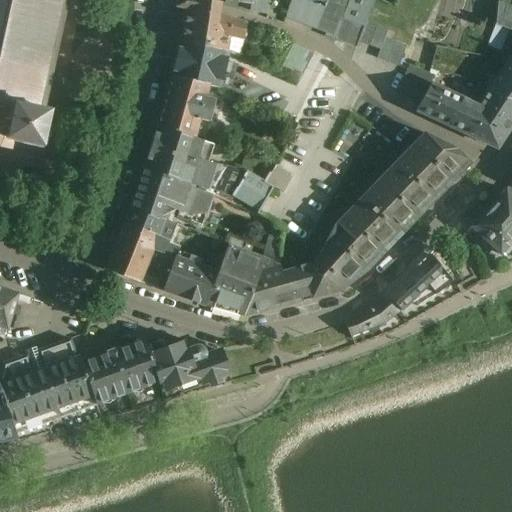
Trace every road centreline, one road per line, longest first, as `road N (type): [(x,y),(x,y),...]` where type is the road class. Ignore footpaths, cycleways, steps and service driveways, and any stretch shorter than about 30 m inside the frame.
road 1 (residential): [(494,168),(337,314),(255,333),(224,330),(75,277)]
road 2 (residential): [(494,168),(372,90),(326,49),(268,22),(177,0)]
road 3 (residential): [(75,277),(120,187),(161,0)]
